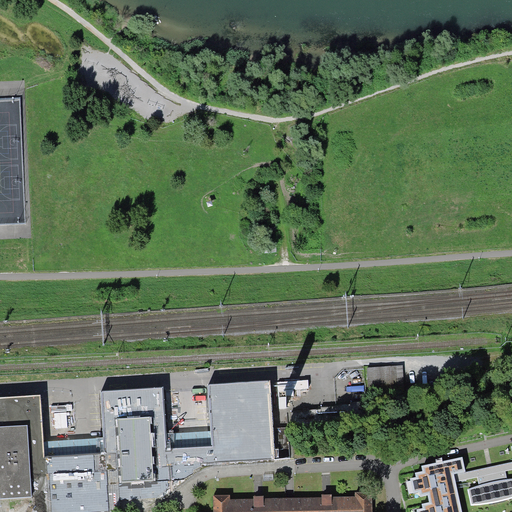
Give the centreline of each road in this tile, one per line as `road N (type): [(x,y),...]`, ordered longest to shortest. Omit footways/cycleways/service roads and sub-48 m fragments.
road 1 (track): [(0,277),(299,269),(511,252)]
road 2 (track): [(52,0),(164,90),(262,119),(306,117),(511,52)]
